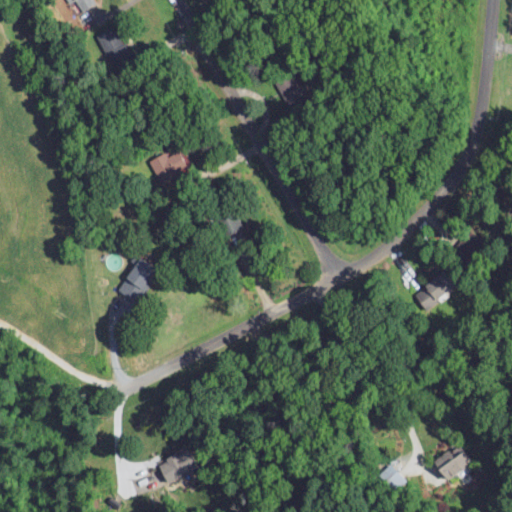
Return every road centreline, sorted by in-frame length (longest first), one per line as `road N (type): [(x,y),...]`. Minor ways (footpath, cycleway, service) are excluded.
road 1 (residential): [(117,395),(338,278),(441,194),(481,117),(489,0)]
road 2 (residential): [(338,278),(177,0)]
